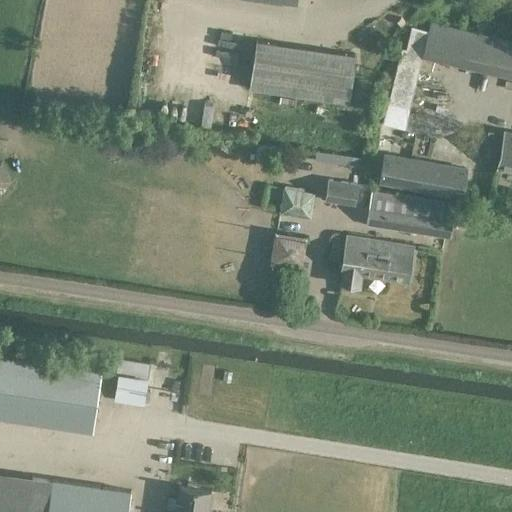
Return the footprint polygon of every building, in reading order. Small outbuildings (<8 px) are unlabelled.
[(511,64),(511,40),(430,20),(425,44),(511,64)] [(347,102),(354,54),(255,40),(248,88),(347,102)] [(511,132),(505,131),(489,127),(485,143),(502,147),(498,163),(511,165),(511,132)] [(378,182),(462,198),(468,167),(384,151),(378,182)] [(348,164),(368,167),(370,168),(371,162),(360,160),(361,156),(350,155),(348,164)] [(324,199),(355,204),(359,183),(328,178),(324,199)] [(308,217),(312,194),(285,189),(280,212),(308,217)] [(448,236),(451,214),(370,201),(367,223),(448,236)] [(341,270),(339,282),(359,285),(361,273),(407,280),(412,244),(346,233),(340,269),(341,270)] [(101,370),(101,369),(0,353),(0,415),(92,429),(97,392),(114,394),(113,395),(143,400),(147,376),(117,372),(117,373),(116,372),(101,370)] [(118,357),(116,372),(117,373),(117,372),(147,376),(149,362),(118,357)] [(127,511),(131,489),(0,470),(0,511),(127,511)] [(174,511),(191,511),(193,511),(207,511),(211,489),(179,484),(177,498),(168,496),(167,506),(176,507),(174,511)]
